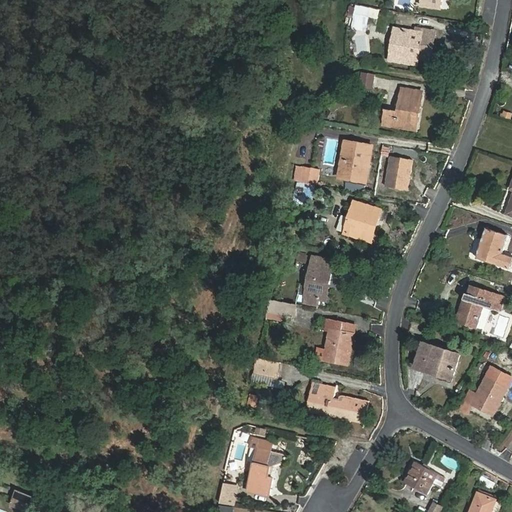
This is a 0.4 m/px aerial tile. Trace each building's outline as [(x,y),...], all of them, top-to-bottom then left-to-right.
[(443,10),(444,0),(422,0),(421,7),(443,10)] [(369,17),(356,14),(354,29),(367,31),(369,17)] [(435,32),(419,30),(418,33),(397,30),(392,60),(417,64),(418,56),(427,58),(428,52),(431,53),(435,32)] [(353,35),(355,55),(369,54),(368,34),(353,35)] [(379,91),(380,75),(366,73),(364,88),(379,91)] [(383,126),(408,130),(409,122),(419,124),(424,93),(402,89),(398,113),(386,111),(383,126)] [(409,122),(408,130),(417,132),(419,124),(409,122)] [(376,148),(347,143),(340,178),(369,183),(376,148)] [(414,161),(393,158),(388,188),(409,192),(414,161)] [(320,172),(305,169),(302,183),(316,186),(317,186),(320,172)] [(347,180),(345,189),(364,192),(366,184),(347,180)] [(302,183),(301,183),(298,199),(313,201),(316,186),(302,183)] [(373,220),(380,222),(384,211),(356,202),(346,233),(367,240),(373,220)] [(338,229),(344,230),(348,216),(342,215),(338,229)] [(374,242),(380,222),(373,220),(367,240),(374,242)] [(501,266),(505,253),(511,237),(487,228),(477,258),(501,266)] [(511,255),(505,253),(501,266),(511,270),(511,255)] [(327,283),(331,283),(336,261),(314,257),(304,303),(319,306),(320,299),(324,300),(327,283)] [(454,322),(481,331),(489,306),(500,310),(504,297),(470,285),(468,293),(464,292),(454,322)] [(296,319),(298,304),(272,299),(268,314),(296,319)] [(349,366),(356,326),(326,321),(324,335),(329,336),(324,361),(349,366)] [(429,364),(457,374),(464,354),(425,341),(417,365),(428,369),(429,364)] [(279,376),(282,362),(257,357),(254,371),(279,376)] [(455,379),(457,374),(429,364),(428,369),(455,379)] [(461,409),(468,412),(473,404),(484,410),(486,407),(494,412),(511,378),(511,377),(492,367),(482,387),(477,396),(470,392),(461,409)] [(308,411),(317,414),(319,406),(313,404),(316,393),(322,394),(325,384),(314,382),(308,411)] [(482,387),(475,383),(470,392),(477,396),(482,387)] [(319,406),(317,414),(342,419),(343,414),(353,417),(352,421),(365,424),(369,400),(342,394),(341,399),(335,398),(338,386),(325,384),(322,394),(316,393),(313,404),(319,406)] [(274,442),(252,436),(249,446),(258,449),(248,491),(272,498),(276,480),(271,478),(275,467),(288,461),(287,456),(272,452),(274,442)] [(320,461),(309,482),(314,484),(325,463),(320,461)] [(429,495),(436,482),(439,473),(418,462),(407,483),(429,495)] [(439,473),(436,482),(441,484),(446,477),(439,473)] [(221,503),(235,506),(239,489),(226,486),(221,503)] [(34,500),(35,496),(16,488),(10,503),(30,510),(34,500)] [(491,511),(497,499),(481,492),(472,511),(491,511)]
